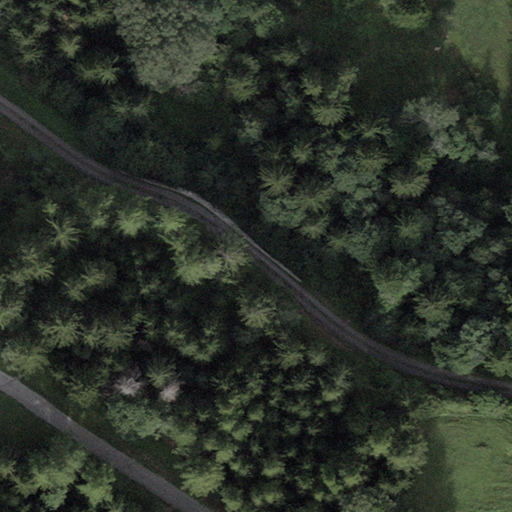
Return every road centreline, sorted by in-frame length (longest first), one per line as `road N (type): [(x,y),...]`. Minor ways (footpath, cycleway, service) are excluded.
road 1 (track): [(0,102),(94,171),(199,215),(379,355),(425,373),(511,385)]
road 2 (track): [(0,382),(88,426),(209,511)]
